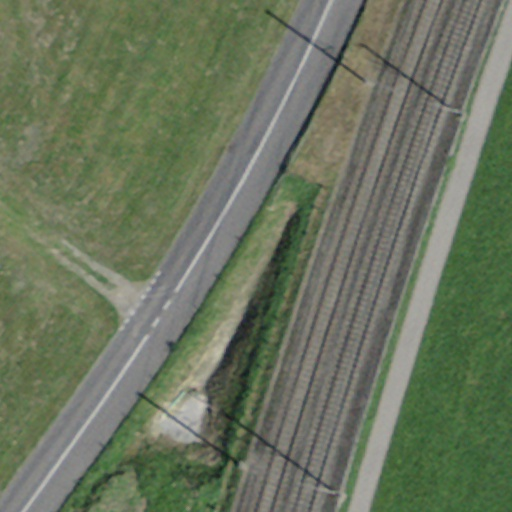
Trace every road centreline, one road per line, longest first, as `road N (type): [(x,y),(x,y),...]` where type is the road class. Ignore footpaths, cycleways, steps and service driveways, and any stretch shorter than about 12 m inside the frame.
road 1 (tertiary): [(322,0),(219,204),(11,511)]
road 2 (residential): [(511,0),(351,511)]
